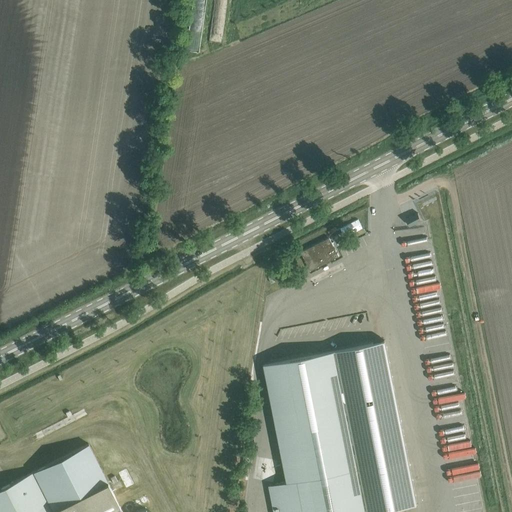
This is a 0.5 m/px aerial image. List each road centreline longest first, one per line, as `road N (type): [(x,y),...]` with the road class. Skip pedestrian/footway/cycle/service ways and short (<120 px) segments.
road 1 (primary): [(0,357),(511,98)]
road 2 (track): [(511,482),(453,183),(392,202)]
